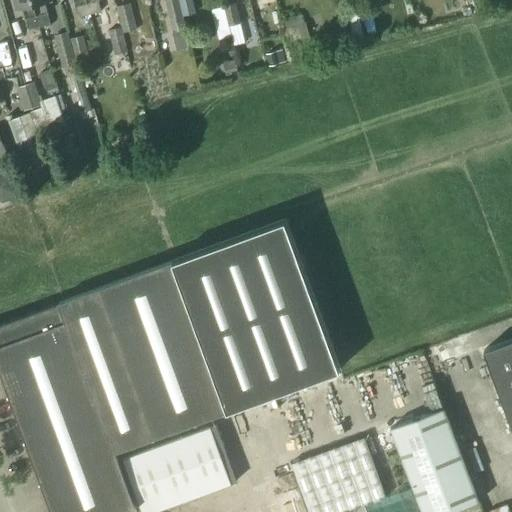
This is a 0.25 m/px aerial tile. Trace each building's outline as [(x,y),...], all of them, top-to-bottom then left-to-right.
[(37,15),(32,0),(14,0),(16,7),(22,5),(28,29),(39,26),(37,15)] [(32,0),(37,15),(39,26),(50,23),(45,1),(47,0),(32,0)] [(87,2),(86,0),(74,0),(79,16),(90,13),(87,2)] [(86,0),(87,2),(90,13),(101,10),(98,0),(86,0)] [(178,0),(164,0),(172,32),(186,29),(178,0)] [(191,0),(179,0),(183,16),(194,14),(191,0)] [(212,34),(227,31),(219,0),(218,0),(205,3),(212,34)] [(121,27),(123,33),(136,29),(130,3),(116,7),(121,27)] [(235,25),(230,5),(223,7),(228,27),(235,25)] [(364,39),(356,8),(346,11),(353,41),(364,39)] [(306,24),(284,30),(288,44),(310,39),(306,24)] [(123,33),(121,27),(108,30),(115,55),(124,53),(128,52),(123,33)] [(335,33),(339,47),(351,43),(347,29),(335,33)] [(68,32),(54,35),(62,68),(76,64),(70,38),(68,32)] [(70,38),(76,64),(90,61),(83,35),(70,38)] [(268,67),(279,65),(276,52),(265,54),(268,67)] [(234,61),(224,64),(227,77),(237,74),(234,61)] [(15,100),(32,99),(30,77),(14,79),(15,100)] [(59,91),(56,83),(44,87),(47,95),(59,91)] [(42,107),(47,125),(62,120),(54,96),(39,101),(42,107)] [(47,125),(42,107),(30,111),(39,138),(51,134),(47,125)] [(67,168),(83,164),(80,151),(64,156),(67,168)] [(285,219),(0,323),(0,371),(51,511),(124,511),(135,508),(115,452),(340,369),(285,219)] [(478,321),(484,343),(511,335),(511,328),(508,313),(478,321)] [(511,339),(483,350),(511,429),(511,339)] [(391,427),(422,511),(451,511),(479,502),(443,407),(391,427)] [(141,511),(149,511),(230,482),(209,426),(121,458),(141,511)] [(364,434),(288,453),(301,509),(378,491),(364,434)] [(361,496),(365,511),(417,511),(410,484),(361,496)]
